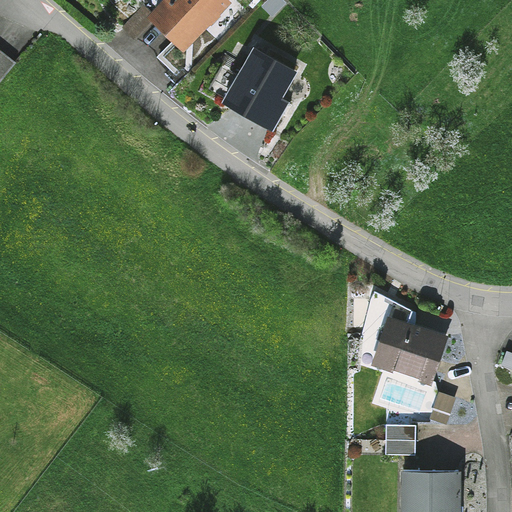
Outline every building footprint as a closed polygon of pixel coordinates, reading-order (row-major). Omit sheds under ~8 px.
[(169,0),(154,16),(182,44),(224,1),(223,0),(169,0)] [(0,80),(15,62),(0,49),(0,80)] [(223,101),(270,128),(285,102),(278,97),(293,71),(253,49),(223,101)] [(369,342),(383,346),(377,362),(427,378),(442,337),(407,325),(412,310),(375,290),(370,298),(369,342)] [(386,439),(416,439),(416,424),(386,424),(386,439)] [(415,454),(416,439),(386,439),(385,454),(415,454)] [(457,511),(458,470),(404,469),(403,511),(457,511)]
